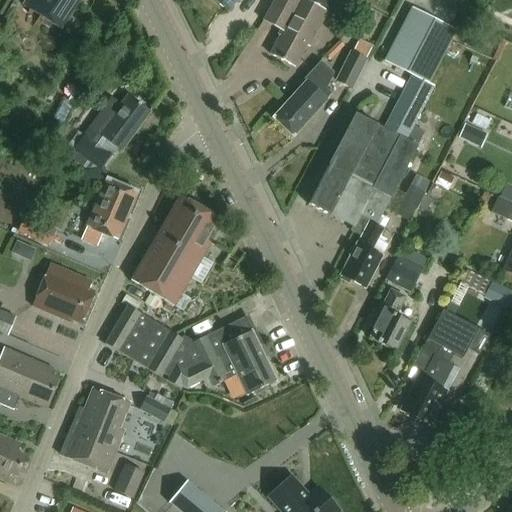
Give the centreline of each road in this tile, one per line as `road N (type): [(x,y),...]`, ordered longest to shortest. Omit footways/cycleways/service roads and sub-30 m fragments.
road 1 (residential): [(211,128),(166,164),(20,511)]
road 2 (tertiary): [(396,511),(211,128)]
road 3 (tertiary): [(211,128),(149,0)]
